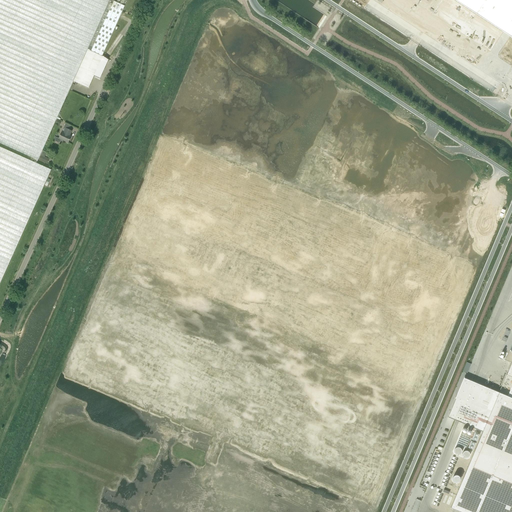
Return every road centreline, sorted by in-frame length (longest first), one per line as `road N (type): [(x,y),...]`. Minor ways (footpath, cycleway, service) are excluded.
road 1 (unclassified): [(0,317),(144,0)]
road 2 (unclassified): [(511,205),(384,511)]
road 3 (unclassified): [(252,0),(511,175)]
road 4 (unclassified): [(392,511),(511,227)]
road 5 (unclassified): [(511,122),(325,0)]
